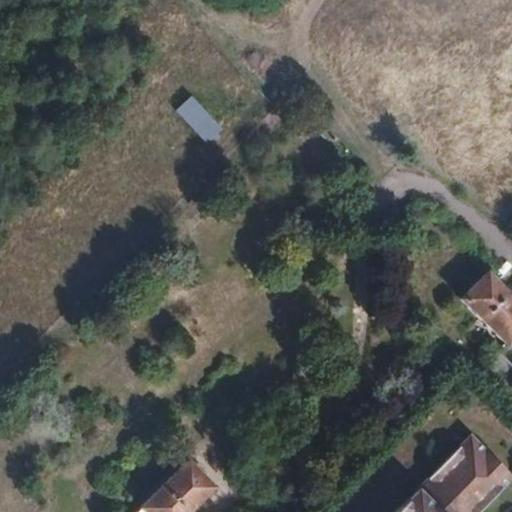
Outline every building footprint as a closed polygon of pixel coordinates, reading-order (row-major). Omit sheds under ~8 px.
[(190,95),(186,99),(173,85),(162,96),(205,143),(221,128),(190,95)] [(511,298),(484,269),(456,297),(502,343),(511,333),(511,298)] [(487,384),(507,365),(494,352),(474,371),(487,384)] [(452,457),(469,441),(463,435),(447,452),(452,457)] [(461,511),(469,503),(475,509),(507,477),(469,441),(452,457),(447,452),(426,473),(431,478),(401,509),(396,503),(386,511),(461,511)] [(132,503),(140,511),(178,511),(207,484),(180,456),(132,503)] [(417,493),(431,478),(426,473),(411,488),(417,493)] [(401,509),(417,493),(411,488),(396,503),(401,509)] [(471,511),(475,509),(469,503),(461,511),(471,511)]
